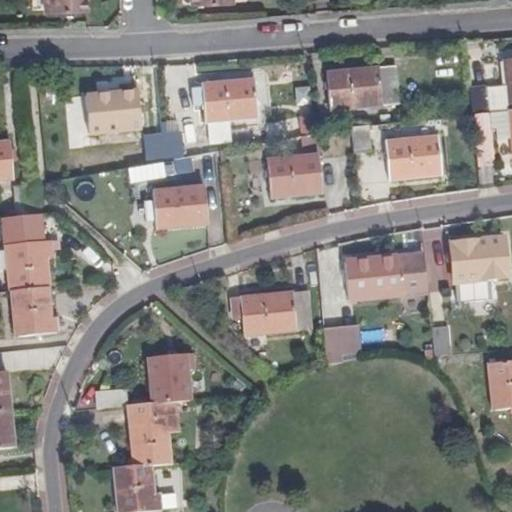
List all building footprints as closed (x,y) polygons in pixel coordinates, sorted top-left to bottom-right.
[(48,0),(48,8),(89,6),(88,0),(48,0)] [(468,88),(471,114),(511,109),(511,59),(500,61),(503,85),(488,86),(468,88)] [(326,104),(398,99),(396,66),(322,71),(326,104)] [(249,76),(198,80),(199,83),(187,84),(188,102),(201,100),(202,118),(253,112),(249,76)] [(83,123),(137,118),(135,86),(81,90),(83,123)] [(511,109),(471,114),(477,167),(493,165),(489,129),(495,128),(496,139),(509,138),(511,161),(511,109)] [(367,126),(350,128),(352,155),(369,154),(367,126)] [(178,130),(160,131),(161,134),(162,157),(181,155),(178,130)] [(141,136),(144,160),(162,157),(161,134),(141,136)] [(10,140),(0,140),(0,177),(12,177),(10,140)] [(389,188),(445,183),(441,141),(386,147),(389,188)] [(120,160),(136,158),(135,150),(120,151),(120,160)] [(171,172),(185,170),(183,156),(169,158),(171,172)] [(267,203),(321,196),(316,161),(263,166),(267,203)] [(135,175),(133,163),(123,165),(125,177),(135,175)] [(33,212),(30,183),(11,185),(14,214),(33,212)] [(155,239),(209,232),(204,193),(151,198),(139,199),(141,217),(152,216),(155,239)] [(14,214),(7,214),(9,231),(16,230),(34,228),(33,212),(14,214)] [(36,242),(34,228),(16,230),(18,244),(36,242)] [(459,283),(511,277),(511,276),(508,239),(455,244),(459,283)] [(6,245),(11,289),(44,286),(41,257),(47,256),(46,241),(36,242),(18,244),(6,245)] [(347,306),(401,301),(397,263),(344,268),(344,270),(340,271),(341,284),(345,284),(347,306)] [(44,286),(11,289),(15,331),(55,327),(54,311),(46,312),(44,286)] [(246,341),(314,335),(310,299),(243,305),(246,341)] [(340,329),(323,330),(326,356),(342,355),(343,355),(343,353),(341,338),(340,329)] [(450,331),(432,333),(435,359),(453,357),(450,331)] [(351,337),(341,338),(343,353),(353,352),(351,337)] [(342,355),(326,356),(327,366),(342,363),(342,355)] [(154,404),(179,402),(191,401),(189,373),(196,372),(196,363),(195,357),(151,360),(154,404)] [(511,365),(485,369),(490,410),(511,408),(511,365)] [(0,370),(0,411),(9,410),(5,370),(0,370)] [(95,392),(96,408),(126,406),(125,389),(95,392)] [(147,466),(169,465),(167,432),(181,431),(179,402),(154,404),(126,406),(131,467),(147,466)] [(9,410),(0,411),(0,450),(12,450),(9,410)] [(150,496),(147,466),(131,467),(113,469),(115,511),(139,511),(158,511),(157,495),(150,496)]
